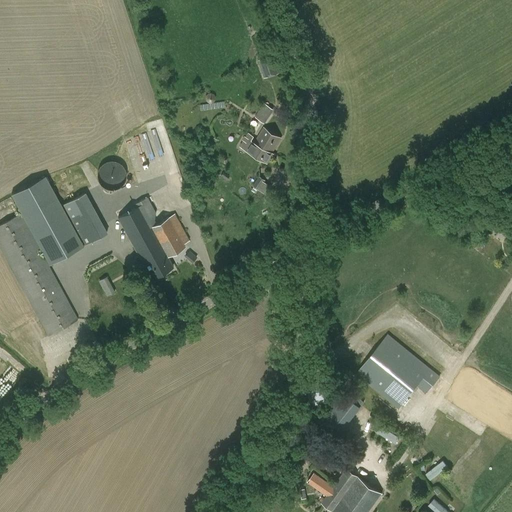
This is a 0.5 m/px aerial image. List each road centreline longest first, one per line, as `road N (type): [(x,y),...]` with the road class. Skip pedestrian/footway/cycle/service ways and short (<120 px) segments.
road 1 (tertiary): [(0,442),(59,388),(296,252)]
road 2 (unclassified): [(308,246),(310,112),(272,0)]
road 3 (tertiary): [(308,246),(511,139)]
road 4 (unclassified): [(296,252),(298,369),(283,406)]
road 5 (track): [(283,406),(217,511)]
